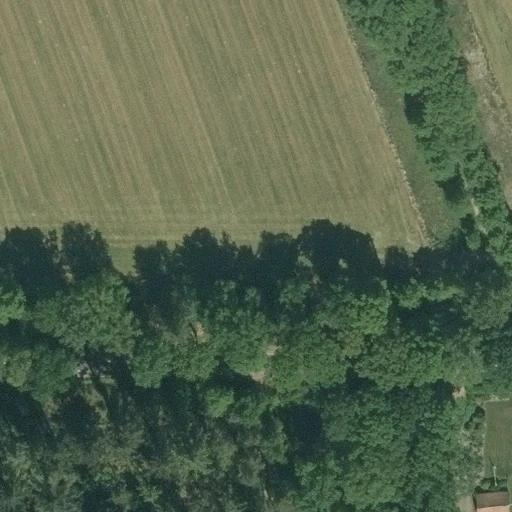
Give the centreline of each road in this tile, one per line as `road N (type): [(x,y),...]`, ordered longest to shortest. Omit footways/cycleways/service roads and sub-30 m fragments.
road 1 (tertiary): [(511,365),(0,370)]
road 2 (track): [(408,0),(511,327)]
road 3 (track): [(271,511),(250,365)]
